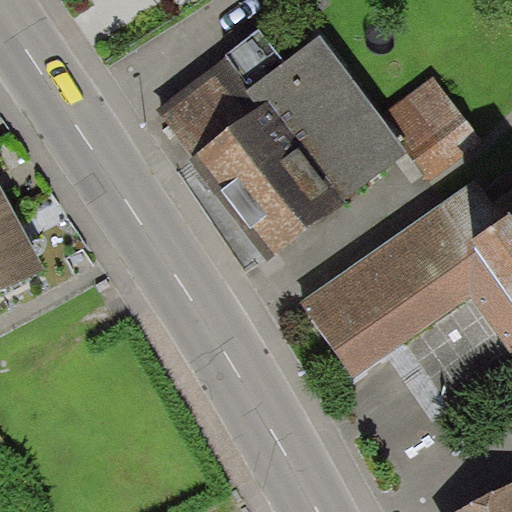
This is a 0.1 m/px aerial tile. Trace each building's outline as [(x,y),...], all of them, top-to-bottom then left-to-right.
[(380,117),(318,41),(252,92),(229,64),(162,116),(276,261),(410,156),(380,117)] [(481,141),(433,77),(380,117),(410,156),(428,180),(481,141)] [(511,189),(492,204),(477,182),(303,304),(356,380),(472,299),(510,353),(511,352),(511,189)] [(0,213),(11,208),(0,188),(0,213)] [(0,296),(45,272),(11,208),(0,213),(0,296)] [(511,511),(511,486),(461,511),(511,511)]
